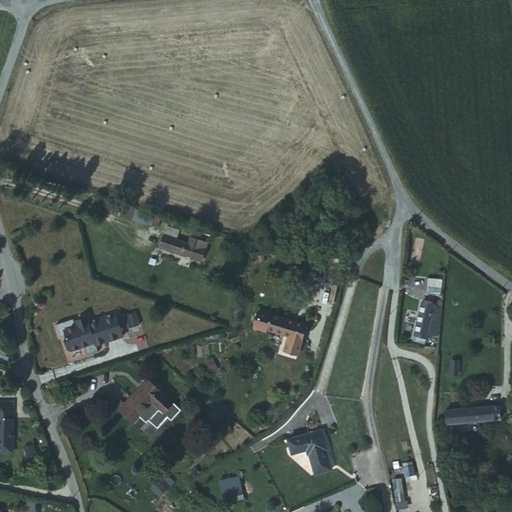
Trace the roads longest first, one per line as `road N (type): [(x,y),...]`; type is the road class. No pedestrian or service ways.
road 1 (residential): [(393,233),(366,399),(390,511)]
road 2 (unclassified): [(0,242),(38,405),(77,511)]
road 3 (residential): [(399,202),(311,0)]
road 4 (residential): [(392,351),(421,358),(432,372),(429,420),(446,511)]
road 5 (residential): [(507,283),(399,202)]
road 6 (residential): [(392,351),(422,475)]
